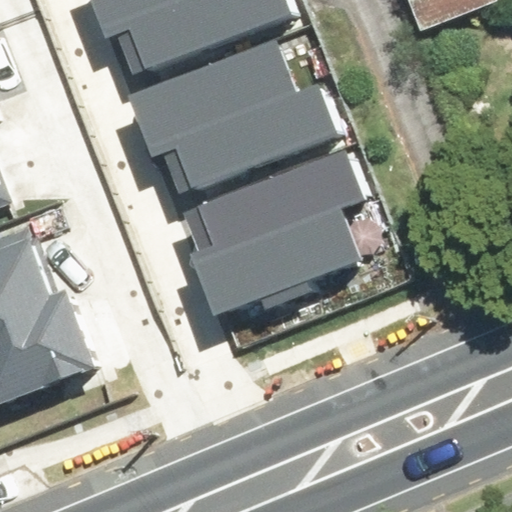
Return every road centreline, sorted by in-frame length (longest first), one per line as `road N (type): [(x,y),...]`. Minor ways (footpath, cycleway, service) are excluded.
road 1 (secondary): [(114,511),(511,346)]
road 2 (secondary): [(511,428),(315,511)]
